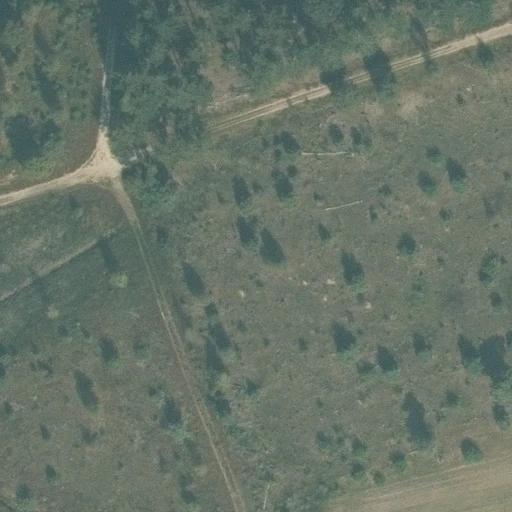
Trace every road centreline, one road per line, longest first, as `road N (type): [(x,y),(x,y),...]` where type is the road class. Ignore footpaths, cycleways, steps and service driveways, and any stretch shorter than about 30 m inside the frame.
road 1 (track): [(102,167),(511,30)]
road 2 (track): [(238,511),(144,247),(102,167)]
road 3 (track): [(102,167),(114,0)]
